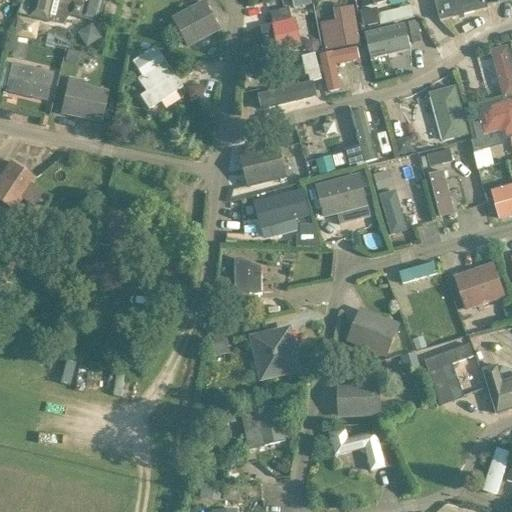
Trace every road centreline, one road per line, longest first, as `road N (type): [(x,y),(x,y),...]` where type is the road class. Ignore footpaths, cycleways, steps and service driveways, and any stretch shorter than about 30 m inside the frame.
road 1 (residential): [(306,511),(300,479),(343,302),(364,275),(511,232)]
road 2 (residential): [(226,134),(410,91),(511,32)]
road 3 (residential): [(154,392),(208,295),(222,175)]
road 4 (residential): [(222,175),(43,145),(0,126)]
road 5 (residential): [(378,511),(456,479),(511,429)]
road 6 (residential): [(226,134),(241,0)]
road 7 (unclassified): [(143,511),(140,414),(154,392)]
